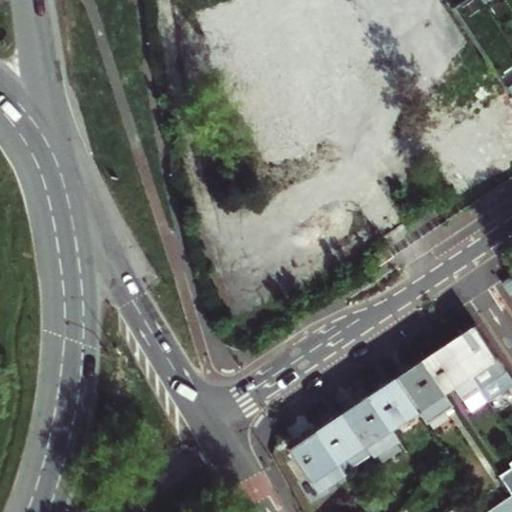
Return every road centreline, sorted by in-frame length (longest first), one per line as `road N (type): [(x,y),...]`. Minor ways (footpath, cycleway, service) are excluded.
road 1 (tertiary): [(465,259),(291,378),(203,415)]
road 2 (primary): [(37,511),(64,416),(73,341),(64,224)]
road 3 (primary): [(203,415),(100,257),(64,224)]
road 4 (primary): [(56,189),(31,0)]
